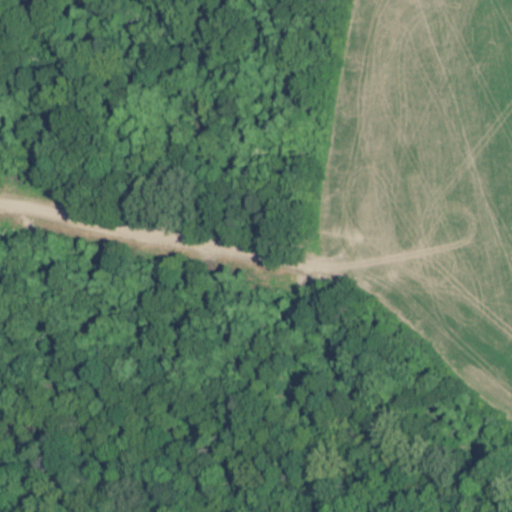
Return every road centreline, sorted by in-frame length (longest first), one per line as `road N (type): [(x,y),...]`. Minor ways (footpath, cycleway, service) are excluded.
road 1 (residential): [(75,221),(269,246),(310,238),(383,300),(491,373),(511,378)]
road 2 (residential): [(310,238),(374,0)]
